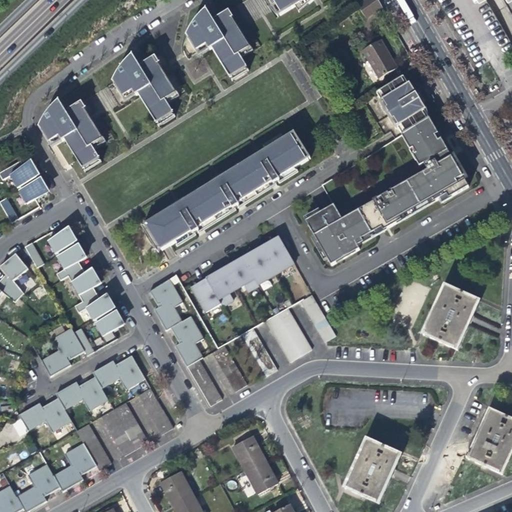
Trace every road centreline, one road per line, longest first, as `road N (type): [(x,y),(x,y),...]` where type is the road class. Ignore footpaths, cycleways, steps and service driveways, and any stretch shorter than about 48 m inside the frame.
road 1 (residential): [(275,208),(316,278),(328,284),(509,183)]
road 2 (residential): [(261,397),(319,368),(470,374)]
road 3 (residential): [(127,295),(72,202),(0,246)]
road 4 (residential): [(275,208),(127,295)]
road 5 (residential): [(205,429),(127,295)]
road 6 (residential): [(408,511),(470,374)]
road 7 (secondary): [(404,0),(472,118)]
road 8 (residential): [(261,397),(322,511)]
road 9 (residential): [(383,142),(275,208)]
